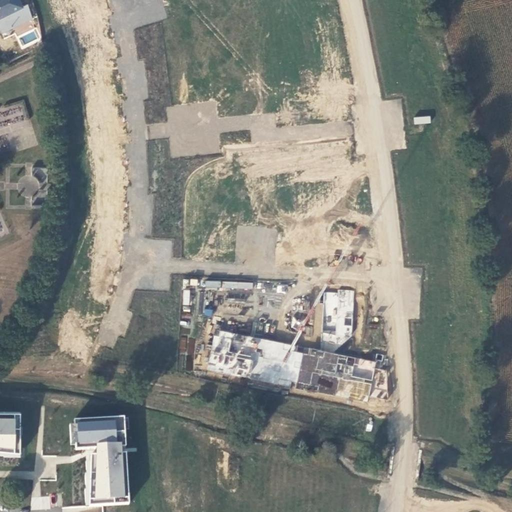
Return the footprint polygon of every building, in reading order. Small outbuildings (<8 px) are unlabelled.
[(19,0),(0,0),(0,32),(1,34),(13,28),(15,32),(35,23),(28,3),(22,6),(19,0)] [(0,126),(28,115),(22,100),(0,108),(0,126)] [(414,124),(431,123),(430,116),(414,118),(414,124)] [(48,166),(32,166),(32,175),(35,176),(38,179),(40,182),(48,182),(48,166)] [(48,189),(39,189),(38,192),(35,195),(32,196),(32,204),(48,205),(48,189)] [(351,344),(354,292),(324,290),(320,341),(351,344)] [(316,303),(314,321),(321,322),(322,304),(316,303)] [(219,337),(214,336),(208,369),(368,403),(369,396),(389,400),(387,370),(374,368),(375,362),(311,349),(220,330),(219,337)] [(320,350),(336,353),(337,344),(321,342),(320,350)] [(0,456),(21,458),(21,412),(0,412),(0,456)] [(90,506),(130,504),(127,453),(124,416),(74,419),(75,451),(92,450),(90,506)]
